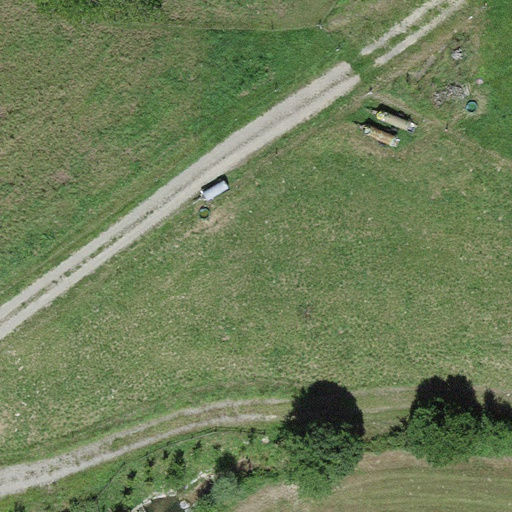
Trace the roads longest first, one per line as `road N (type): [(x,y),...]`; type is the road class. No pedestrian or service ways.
road 1 (track): [(0,323),(454,0)]
road 2 (track): [(0,489),(231,409),(427,388),(511,393)]
